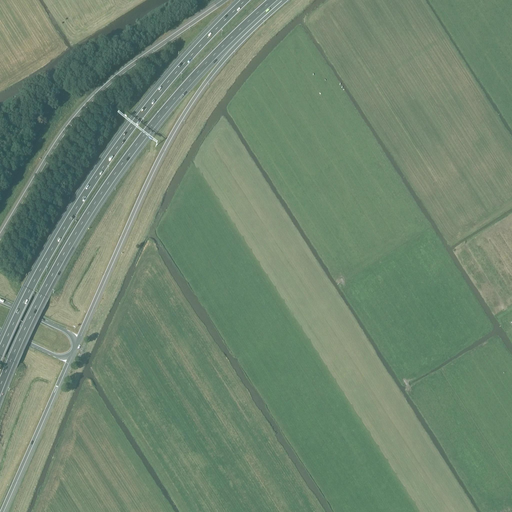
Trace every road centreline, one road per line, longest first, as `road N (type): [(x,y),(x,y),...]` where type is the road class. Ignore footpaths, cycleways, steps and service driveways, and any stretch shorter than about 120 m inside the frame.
road 1 (motorway): [(0,389),(98,200),(166,109),(241,29)]
road 2 (motorway): [(244,0),(153,100),(88,188),(0,354)]
road 3 (motorway): [(76,341),(160,156),(241,29)]
road 4 (motorway): [(225,0),(92,98),(0,236)]
road 5 (motorway): [(2,511),(69,358)]
